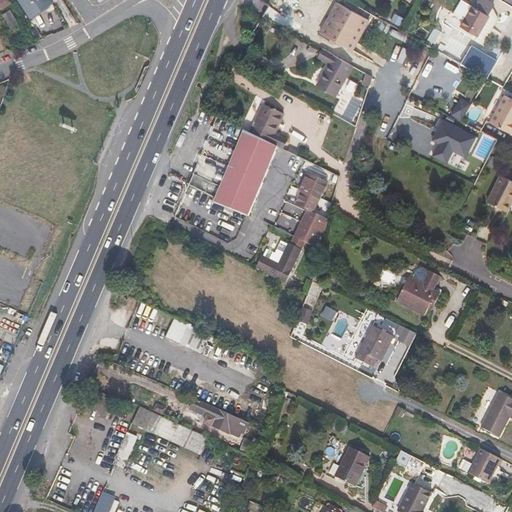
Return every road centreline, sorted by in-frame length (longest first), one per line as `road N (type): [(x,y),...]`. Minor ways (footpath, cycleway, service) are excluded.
road 1 (primary): [(0,509),(218,0)]
road 2 (primary): [(179,41),(0,454)]
road 3 (unknown): [(138,185),(247,231),(289,157)]
road 4 (unknown): [(29,439),(161,497),(174,492),(186,464)]
road 5 (unknown): [(511,288),(346,205)]
road 6 (unknown): [(81,318),(238,387)]
road 7 (unknown): [(511,452),(367,380)]
road 8 (residential): [(0,70),(119,12)]
